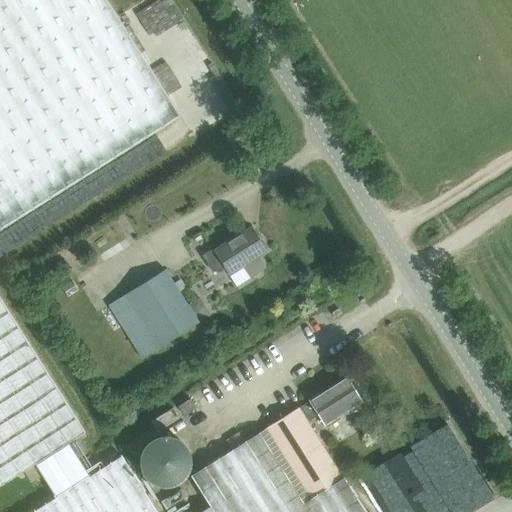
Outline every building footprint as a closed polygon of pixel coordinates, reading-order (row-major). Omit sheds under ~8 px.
[(104,0),(0,0),(0,485),(83,433),(0,301),(0,230),(179,118),(104,0)] [(265,248),(262,243),(261,243),(261,244),(251,228),(213,252),(213,253),(203,259),(211,272),(221,266),(227,275),(242,266),(246,273),(249,275),(253,275),(259,271),(261,267),(261,264),(257,257),(265,252),(264,250),(265,249),(265,248)] [(159,349),(198,324),(165,271),(108,306),(142,359),(159,349)] [(299,408),(307,421),(317,415),(323,424),(360,402),(345,378),(307,402),(308,403),(299,408)] [(307,421),(299,408),(298,407),(189,476),(208,507),(200,511),(154,511),(120,456),(88,476),(68,444),(35,465),(55,497),(30,511),(365,511),(343,477),(342,478),(307,421)] [(161,488),(164,488),(167,488),(170,487),(173,486),(176,485),(179,483),(181,481),(184,478),(186,475),(188,472),(189,469),(190,465),(190,462),(189,458),(189,455),(188,452),(187,450),(185,447),(183,445),(181,443),(179,441),(176,439),(173,438),(169,437),(165,436),(162,436),(158,437),(155,438),(152,439),(149,441),(146,443),(144,445),(142,448),(141,450),(140,453),(139,456),(138,459),(138,462),(138,465),(139,469),(140,472),(142,476),(144,479),(147,481),(149,483),(152,485),(155,486),(158,487),(161,488)] [(180,488),(156,503),(161,511),(182,511),(191,506),(180,488)]
